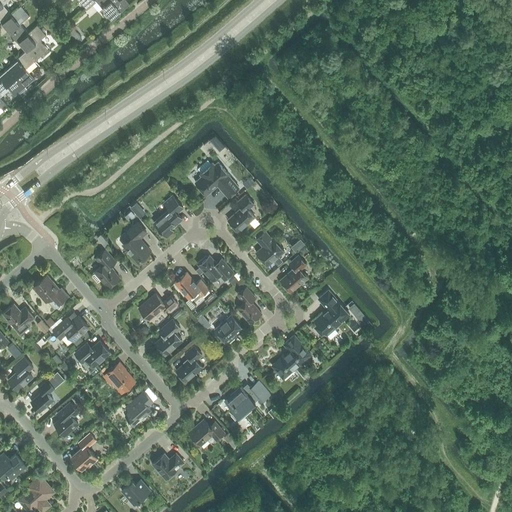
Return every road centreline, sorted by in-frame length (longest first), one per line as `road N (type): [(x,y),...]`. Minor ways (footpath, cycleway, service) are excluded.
road 1 (residential): [(181,410),(277,323),(274,296),(221,234),(192,236),(99,313)]
road 2 (secondary): [(0,213),(196,73),(280,0)]
road 3 (secondary): [(259,0),(188,61),(0,191)]
road 4 (residential): [(83,494),(181,410)]
road 5 (residential): [(181,410),(99,313)]
road 6 (residential): [(83,494),(21,417),(0,405)]
